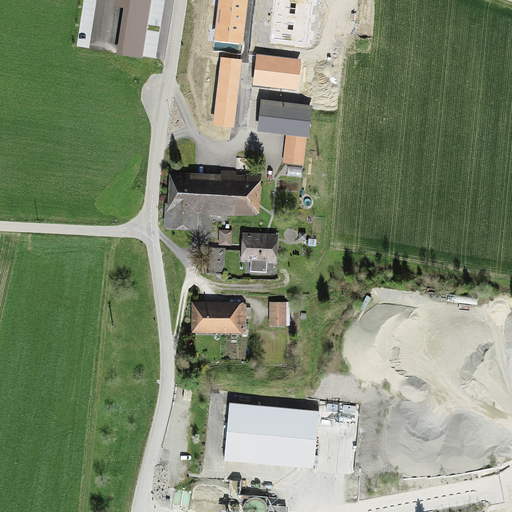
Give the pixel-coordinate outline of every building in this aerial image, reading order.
[(149,0),(114,0),(114,5),(126,7),(119,53),(140,56),(149,0)] [(221,0),(220,16),(243,19),(245,0),(221,0)] [(307,9),(307,0),(280,0),(279,6),(307,9)] [(305,25),(306,9),(279,6),(277,21),(305,25)] [(217,38),(240,41),(243,19),(220,16),(217,38)] [(303,40),(305,25),(278,22),(276,37),(303,40)] [(215,124),(233,126),(240,60),(222,58),(215,124)] [(256,81),(294,85),(297,63),(258,59),(256,81)] [(260,128),(291,132),(303,133),(307,134),(310,109),(262,103),(260,128)] [(303,136),(303,133),(291,132),(291,135),(288,135),(285,162),(301,163),(304,137),(303,136)] [(165,223),(192,224),(193,205),(247,208),(246,222),(258,223),(259,184),(175,180),(174,205),(166,205),(165,223)] [(231,232),(221,231),(221,243),(230,244),(231,232)] [(266,272),(267,260),(273,260),(274,237),(246,236),(245,248),(247,248),(246,259),(251,259),(250,271),(266,272)] [(210,274),(224,275),(226,249),(212,248),(210,274)] [(285,302),(270,302),(270,325),(285,325),(285,302)] [(245,327),(245,307),(197,307),(196,327),(245,327)] [(229,402),(224,460),(314,468),(319,411),(229,402)]
